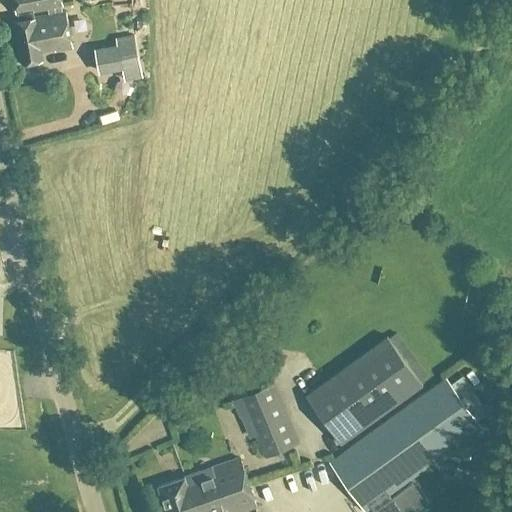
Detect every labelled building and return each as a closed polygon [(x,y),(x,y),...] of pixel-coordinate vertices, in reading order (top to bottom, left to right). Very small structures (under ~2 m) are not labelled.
[(16,20),(11,21),(19,63),(39,60),(37,51),(51,49),(51,51),(69,47),(63,11),(31,17),(30,11),(60,6),(58,0),(9,0),(13,14),(14,14),(16,20)] [(116,45),(96,49),(100,70),(121,67),(123,77),(142,74),(135,36),(115,40),(116,45)] [(80,62),(89,60),(85,40),(76,42),(80,62)] [(341,442),(423,383),(387,334),(305,393),(341,442)] [(365,511),(482,427),(446,377),(330,461),(365,511)] [(276,382),(244,396),(234,400),(240,416),(242,415),(250,437),(256,435),(265,456),(301,441),(276,382)] [(193,500),(249,482),(240,457),(159,485),(167,511),(186,511),(196,509),(193,500)] [(239,511),(257,506),(249,482),(193,500),(196,509),(186,511),(239,511)] [(413,511),(427,502),(413,482),(392,497),(389,493),(371,506),(375,511),(413,511)]
